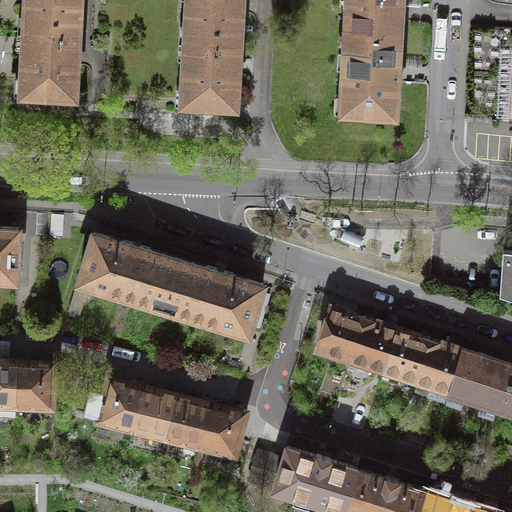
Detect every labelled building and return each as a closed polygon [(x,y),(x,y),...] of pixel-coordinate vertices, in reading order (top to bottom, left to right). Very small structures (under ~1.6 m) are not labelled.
[(27,0),(25,32),(79,35),(81,1),(80,0),(27,0)] [(188,0),(186,41),(240,44),(241,13),(242,0),(188,0)] [(348,0),(345,50),(399,53),(401,23),(401,0),(348,0)] [(25,32),(22,93),(75,96),(77,62),(79,35),(25,32)] [(238,75),(240,44),(186,41),(183,102),(236,106),(238,75)] [(345,50),(342,112),(396,115),(397,85),(399,53),(345,50)] [(0,277),(16,278),(18,227),(0,225),(0,277)] [(78,280),(163,306),(178,257),(136,244),(94,231),(78,280)] [(511,247),(503,246),(500,286),(511,286),(511,247)] [(163,306),(248,332),(263,284),(221,271),(178,257),(163,306)] [(318,346),(352,356),(365,316),(348,311),(332,305),(318,346)] [(352,356),(384,367),(397,327),(385,323),(365,316),(352,356)] [(384,367),(416,377),(429,337),(420,334),(397,327),(384,367)] [(416,377),(449,388),(462,348),(454,345),(429,337),(416,377)] [(449,388),(511,408),(511,363),(497,359),(462,348),(449,388)] [(0,359),(0,401),(16,402),(18,360),(0,359)] [(36,361),(18,360),(16,402),(51,404),(53,362),(36,361)] [(127,381),(110,376),(107,386),(83,380),(76,408),(101,415),(100,417),(133,426),(144,385),(127,381)] [(161,389),(144,385),(133,426),(167,434),(177,393),(161,389)] [(194,397),(177,393),(167,434),(201,442),(211,401),(194,397)] [(228,406),(211,401),(201,442),(235,451),(245,410),(228,406)] [(323,456),(287,445),(283,457),(258,449),(249,478),(345,508),(358,467),(323,456)] [(392,478),(358,467),(345,508),(357,511),(418,511),(426,488),(392,478)] [(460,499),(426,488),(418,511),(494,511),(495,510),(460,499)]
